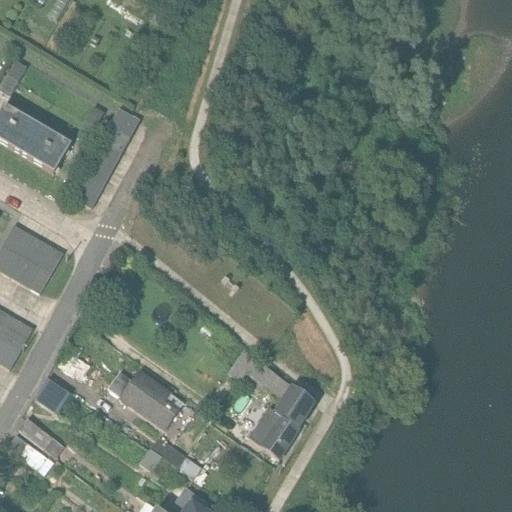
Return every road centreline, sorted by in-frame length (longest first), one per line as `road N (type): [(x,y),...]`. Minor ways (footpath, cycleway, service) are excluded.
road 1 (track): [(100,244),(127,251),(333,414)]
road 2 (residential): [(0,430),(100,244)]
